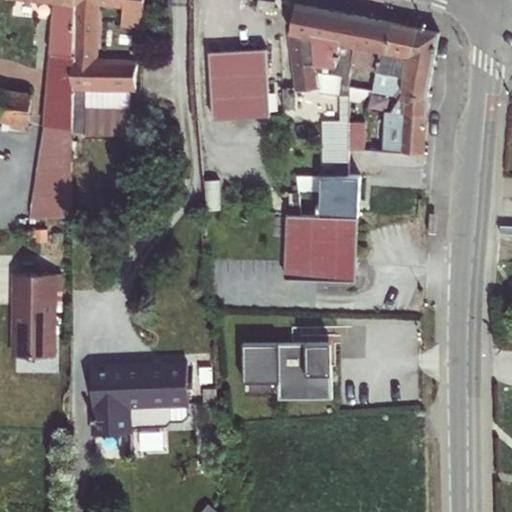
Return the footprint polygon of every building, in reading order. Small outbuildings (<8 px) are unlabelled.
[(8,0),(9,0),(18,1),(41,4),(64,6),(55,99),(51,130),(78,134),(78,129),(80,84),(82,52),(83,28),(84,0),(8,0)] [(133,94),(139,95),(141,70),(100,66),(106,8),(131,11),(129,30),(149,32),(151,0),(84,0),(83,28),(82,52),(80,84),(78,129),(78,134),(78,137),(129,142),(133,94)] [(279,5),(262,4),(261,16),(278,18),(279,5)] [(308,9),(307,8),(306,32),(296,31),(302,100),(323,99),(323,62),(339,64),(342,46),(353,49),(359,18),(308,9)] [(392,25),(359,18),(353,49),(354,55),(355,79),(363,81),(360,59),(371,62),(369,76),(381,78),(392,25)] [(418,30),(392,25),(381,78),(380,85),(407,91),(418,30)] [(444,34),(418,30),(407,91),(405,142),(431,144),(433,95),(444,34)] [(355,82),(355,79),(354,55),(346,54),(349,82),(355,82)] [(284,122),(277,56),(219,62),(226,128),(284,122)] [(39,97),(5,92),(1,123),(35,128),(39,97)] [(35,128),(51,130),(55,99),(39,97),(35,128)] [(78,134),(51,130),(48,223),(78,224),(78,137),(78,134)] [(145,194),(173,180),(165,165),(138,178),(145,194)] [(322,211),(286,211),(285,278),(357,281),(359,170),(321,170),(322,211)] [(61,325),(62,276),(23,276),(23,307),(20,307),(20,334),(22,334),(22,358),(57,359),(58,325),(61,325)] [(329,337),(242,337),(241,382),(280,381),(280,397),(332,395),(329,337)] [(191,368),(97,369),(97,436),(133,435),(133,429),(173,429),(173,408),(192,408),(191,368)]
